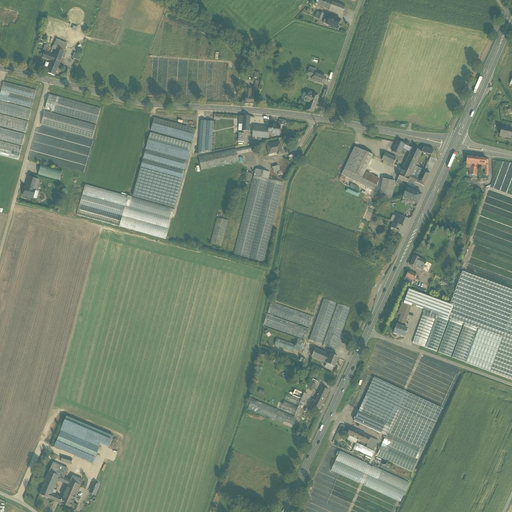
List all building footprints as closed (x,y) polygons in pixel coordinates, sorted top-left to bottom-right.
[(329,10),(332,2),(326,0),(319,0),(318,2),(317,6),(329,10)] [(345,7),(332,2),(329,10),(342,15),(345,7)] [(340,21),(330,17),(327,16),(326,20),(329,21),(327,25),(337,29),(340,21)] [(66,47),(59,44),(57,49),(64,52),(66,47)] [(64,52),(57,49),(54,56),(61,59),(64,52)] [(54,56),(44,53),(42,58),(52,62),(54,56)] [(61,59),(54,56),(52,62),(59,65),(61,59)] [(57,69),(50,66),(47,73),(55,76),(57,69)] [(316,70),(310,68),(307,76),(313,78),(312,81),(317,82),(319,76),(315,74),(316,70)] [(325,78),(319,76),(317,82),(323,85),(325,78)] [(36,90),(3,82),(1,91),(34,99),(36,90)] [(252,90),(246,89),(246,97),(254,98),(254,90),(252,90)] [(34,99),(1,91),(0,94),(0,99),(31,108),(34,99)] [(56,96),(49,94),(45,109),(52,111),(56,96)] [(311,95),(309,95),(307,101),(310,102),(310,101),(316,103),(318,98),(311,95)] [(100,109),(56,96),(52,111),(96,123),(100,109)] [(31,109),(0,101),(0,113),(28,120),(31,109)] [(316,103),(310,101),(310,102),(307,110),(313,112),(316,103)] [(95,126),(44,111),(40,124),(91,138),(95,126)] [(28,122),(0,114),(0,126),(25,133),(28,122)] [(196,130),(154,118),(150,131),(192,142),(196,130)] [(238,120),(214,118),(212,146),(236,147),(238,120)] [(214,122),(200,121),(197,155),(211,153),(214,122)] [(280,127),(269,125),(268,129),(265,128),(264,131),(264,138),(267,138),(268,135),(279,136),(280,127)] [(265,128),(253,127),(252,137),(259,137),(258,140),(261,140),(261,138),(264,138),(264,131),(265,128)] [(24,135),(0,128),(0,140),(22,146),(24,135)] [(508,129),(502,128),(500,136),(510,139),(511,132),(511,130),(511,129),(508,129)] [(150,133),(145,149),(187,161),(192,144),(150,133)] [(22,147),(0,141),(0,155),(18,160),(22,147)] [(404,145),(397,142),(392,152),(398,155),(402,149),(404,145)] [(279,143),(266,146),(268,154),(277,152),(277,155),(282,154),(279,143)] [(372,156),(354,147),(343,169),(362,178),(365,172),(372,156)] [(187,161),(145,149),(131,200),(173,211),(187,161)] [(236,149),(198,157),(201,171),(239,163),(237,155),(236,150),(236,149)] [(421,153),(412,149),(406,161),(416,165),(421,153)] [(399,161),(385,153),(382,159),(396,167),(399,161)] [(479,158),(467,157),(466,164),(467,164),(471,164),(475,165),(478,165),(479,158)] [(416,165),(406,161),(402,171),(407,174),(406,175),(410,177),(411,176),(416,165)] [(41,165),(38,175),(60,181),(63,171),(41,165)] [(475,168),(470,167),(470,169),(469,176),(472,176),(476,176),(477,168),(475,168)] [(270,172),(255,169),(253,175),(268,179),(270,172)] [(362,178),(343,169),(341,175),(374,190),(376,185),(362,178)] [(407,174),(402,171),(398,179),(402,181),(407,183),(409,179),(410,177),(406,175),(407,174)] [(422,171),(419,179),(416,178),(415,182),(424,186),(429,174),(422,171)] [(243,182),(250,184),(252,174),(245,172),(243,182)] [(379,179),(365,172),(362,178),(376,185),(379,179)] [(268,179),(253,175),(233,255),(263,263),(283,183),(268,179)] [(37,180),(29,178),(28,185),(35,187),(37,180)] [(380,194),(392,196),(395,182),(383,179),(380,194)] [(35,187),(28,185),(27,188),(26,188),(23,197),(33,199),(35,191),(38,192),(39,188),(35,187)] [(131,200),(85,189),(78,216),(166,239),(173,211),(131,200)] [(412,192),(407,189),(403,198),(409,201),(412,192)] [(421,195),(412,192),(409,201),(417,204),(421,195)] [(405,217),(396,214),(392,223),(402,227),(405,217)] [(210,242),(221,245),(227,221),(217,218),(210,242)] [(419,259),(414,256),(410,265),(415,267),(417,264),(419,259)] [(426,262),(419,259),(417,264),(423,267),(426,262)] [(415,276),(408,272),(405,277),(412,281),(415,276)] [(511,290),(462,272),(450,305),(453,306),(448,318),(449,319),(477,329),(511,342),(511,290)] [(450,305),(409,290),(403,304),(411,307),(412,305),(424,310),(437,314),(448,318),(453,306),(450,305)] [(324,299),(309,341),(322,345),(336,304),(324,299)] [(313,317),(271,302),(267,313),(309,328),(313,317)] [(403,304),(402,303),(398,314),(400,315),(397,325),(403,328),(411,307),(403,304)] [(337,304),(323,346),(335,350),(350,309),(337,304)] [(437,314),(424,310),(422,316),(435,320),(437,314)] [(435,320),(422,316),(412,343),(436,352),(449,319),(448,318),(437,314),(435,320)] [(309,329),(267,315),(263,326),(305,340),(309,329)] [(477,329),(449,319),(436,352),(464,362),(477,329)] [(397,325),(393,334),(404,338),(407,329),(403,328),(397,325)] [(305,342),(279,333),(279,332),(266,327),(262,338),(295,350),(301,352),(305,342)] [(511,342),(477,329),(464,362),(511,380),(511,342)] [(295,350),(262,338),(261,341),(294,353),(295,350)] [(326,354),(315,349),(312,357),(323,362),(326,354)] [(338,359),(330,355),(330,356),(326,364),(334,368),(338,359)] [(259,373),(256,381),(282,392),(286,384),(259,373)] [(441,409),(374,378),(366,395),(433,426),(441,409)] [(262,391),(280,398),(282,393),(264,386),(262,391)] [(328,391),(322,388),(319,394),(325,398),(328,391)] [(252,398),(280,410),(283,402),(279,400),(279,399),(256,389),(252,398)] [(300,400),(287,394),(284,400),(298,406),(300,400)] [(313,406),(313,407),(319,410),(325,398),(319,394),(315,402),(313,406)] [(433,426),(366,395),(358,413),(385,426),(381,434),(385,436),(387,433),(422,450),(433,426)] [(296,418),(252,399),(248,409),(292,428),(296,418)] [(297,407),(294,416),(297,417),(303,403),(304,401),(301,400),(300,400),(298,406),(297,407)] [(297,407),(284,401),(283,402),(280,410),(294,416),(297,407)] [(385,426),(358,413),(354,422),(381,434),(385,426)] [(58,438),(97,454),(100,448),(98,447),(100,444),(108,448),(113,437),(67,417),(58,438)] [(358,432),(350,429),(347,435),(355,439),(358,432)] [(365,436),(358,432),(355,439),(362,442),(365,436)] [(422,450),(387,433),(385,436),(382,444),(418,460),(422,450)] [(371,438),(365,436),(362,442),(367,445),(371,438)] [(97,454),(58,438),(54,447),(93,464),(97,454)] [(378,442),(371,438),(367,445),(366,447),(374,450),(378,442)] [(374,452),(356,443),(353,449),(371,458),(374,452)] [(418,460),(382,444),(376,456),(412,473),(418,460)] [(409,483),(373,467),(372,467),(367,465),(367,464),(340,452),(331,471),(358,483),(359,482),(364,485),(364,486),(400,502),(409,483)] [(67,470),(53,463),(49,472),(58,476),(64,478),(67,470)] [(58,477),(49,473),(39,495),(50,500),(52,495),(54,490),(57,481),(59,477),(58,477)] [(83,481),(72,477),(70,482),(81,486),(83,481)] [(81,486),(70,482),(64,496),(75,500),(75,499),(76,500),(77,498),(76,497),(81,486)] [(75,500),(64,496),(62,500),(60,499),(58,503),(71,509),(73,504),(75,500)]
